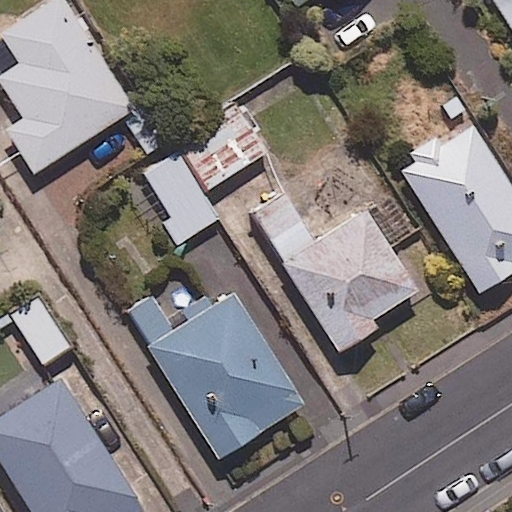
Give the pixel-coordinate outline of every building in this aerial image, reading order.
[(132,106),(64,0),(47,0),(0,30),(0,32),(19,62),(0,73),(0,82),(20,114),(3,124),(32,169),(132,106)] [(511,0),(493,0),(511,30),(511,0)] [(264,149),(235,106),(133,175),(178,241),(217,215),(202,192),(264,149)] [(511,267),(511,186),(471,121),(400,165),(478,289),(511,267)] [(314,240),(282,190),(249,210),(336,348),(373,324),(369,317),(416,288),(365,208),(314,240)] [(172,327),(151,293),(126,309),(216,455),(302,402),(233,289),(172,327)] [(70,343),(39,297),(11,315),(42,362),(70,343)] [(127,511),(139,505),(60,377),(0,413),(0,461),(31,511),(127,511)]
